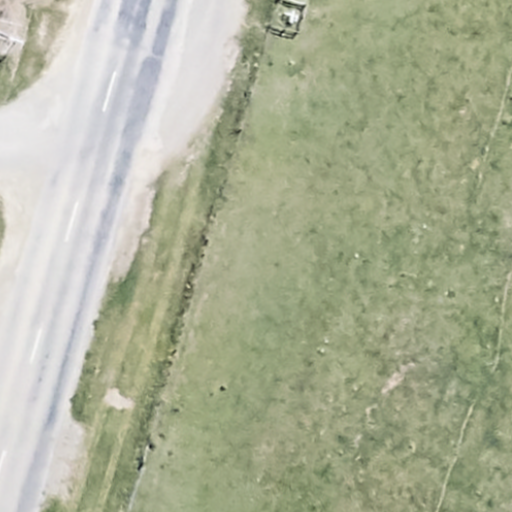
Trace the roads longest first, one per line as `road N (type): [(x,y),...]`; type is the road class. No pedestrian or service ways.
road 1 (unclassified): [(0,479),(90,172)]
road 2 (unclassified): [(90,172),(140,0)]
